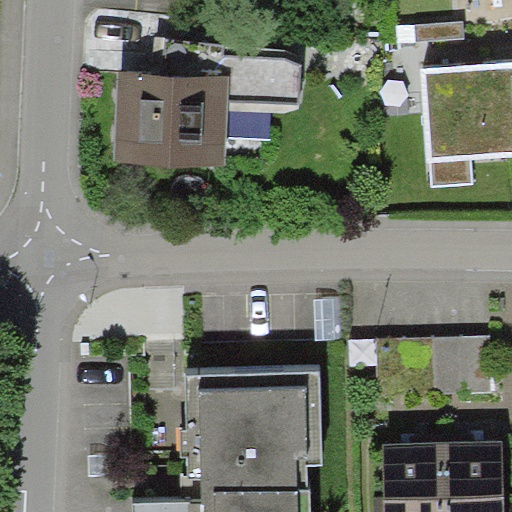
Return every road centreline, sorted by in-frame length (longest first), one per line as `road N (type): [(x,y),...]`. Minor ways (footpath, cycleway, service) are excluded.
road 1 (residential): [(45,264),(511,269)]
road 2 (residential): [(55,0),(45,264)]
road 3 (residential): [(45,264),(36,511)]
